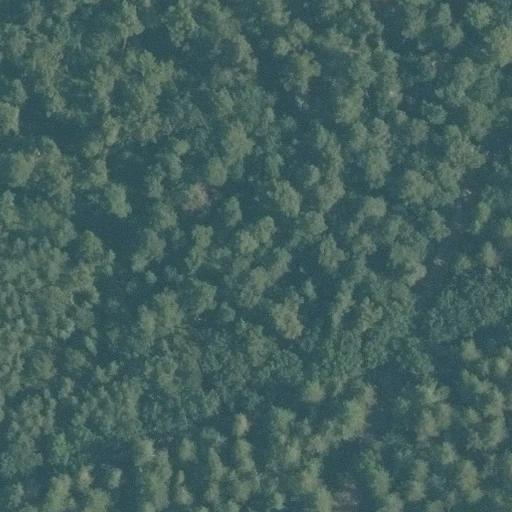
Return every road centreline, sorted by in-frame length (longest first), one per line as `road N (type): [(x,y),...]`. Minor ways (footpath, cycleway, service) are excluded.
road 1 (track): [(0,506),(511,342)]
road 2 (track): [(434,278),(0,12)]
